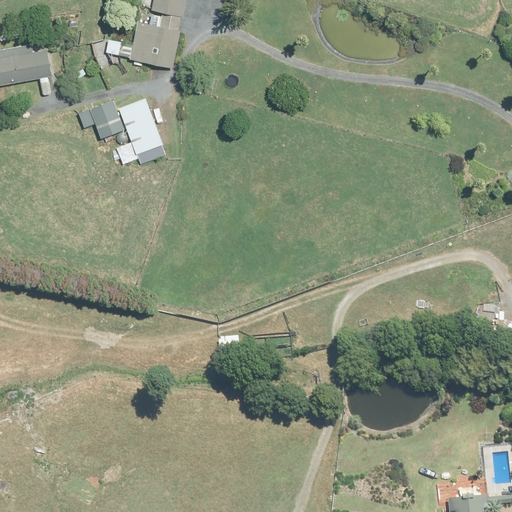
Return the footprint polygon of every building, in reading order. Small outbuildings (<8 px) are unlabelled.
[(149,0),(146,11),(181,17),(183,0),(149,0)] [(180,34),(132,26),(126,62),(174,70),(180,34)] [(29,49),(0,54),(0,88),(49,80),(45,53),(30,56),(29,49)] [(160,144),(143,102),(116,113),(133,155),(160,144)] [(122,134),(110,103),(74,116),(80,131),(91,127),(97,143),(122,134)] [(128,146),(113,152),(119,167),(134,161),(128,146)] [(236,339),(216,340),(217,358),(238,356),(236,339)] [(486,511),(486,500),(443,503),(443,511),(486,511)]
